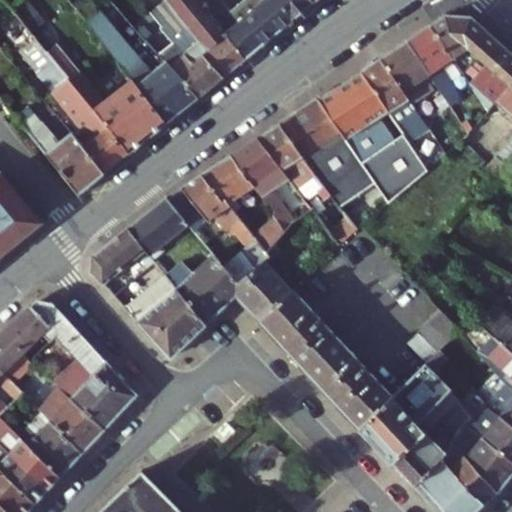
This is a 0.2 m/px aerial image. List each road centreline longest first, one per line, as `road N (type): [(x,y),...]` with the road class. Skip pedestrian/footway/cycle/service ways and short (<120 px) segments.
road 1 (tertiary): [(46,254),(389,0)]
road 2 (residential): [(185,397),(223,367),(261,372),(390,511)]
road 3 (residential): [(185,397),(46,254)]
road 4 (residential): [(73,511),(185,397)]
